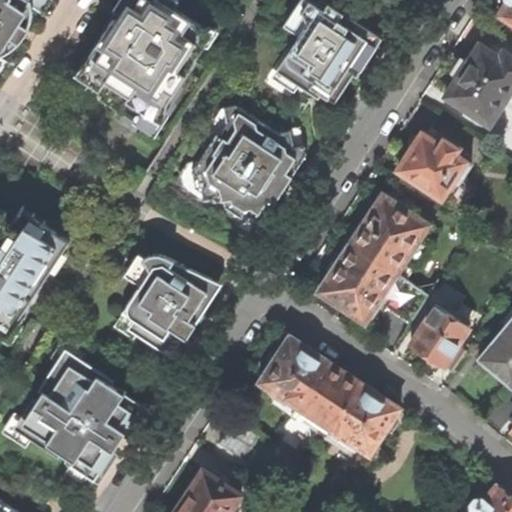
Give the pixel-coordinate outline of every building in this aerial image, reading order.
[(0,0),(0,54),(18,27),(35,0),(0,0)] [(93,98),(166,144),(216,64),(212,62),(226,40),(227,41),(252,0),(118,0),(113,8),(124,16),(121,22),(119,25),(113,21),(95,49),(92,46),(73,76),(97,91),(93,98)] [(307,24),(291,48),(289,51),(278,67),(301,82),(298,87),(317,100),(321,94),(334,103),(354,74),(357,76),(363,68),(370,57),(366,54),(379,36),(332,5),(327,12),(310,0),(302,13),(307,24)] [(511,21),(511,0),(507,0),(509,2),(500,14),(511,21)] [(278,67),(289,51),(284,48),(252,26),(238,47),(245,51),(232,71),(299,116),(308,103),(313,106),(317,100),(298,87),(301,82),(278,67)] [(490,123),(511,88),(511,54),(504,49),(500,55),(480,42),(470,58),(468,57),(462,58),(458,64),(453,71),(454,78),(456,79),(446,95),(490,123)] [(224,65),(152,177),(249,241),(278,197),(275,194),(280,187),(285,178),(288,181),(307,153),(299,116),(232,71),(224,65)] [(455,179),(460,183),(462,180),(472,164),(463,157),(467,150),(440,133),(436,139),(423,132),(421,136),(418,136),(415,137),(413,140),(412,142),(414,147),(406,158),(399,169),(443,197),(455,179)] [(448,201),(460,183),(455,179),(443,197),(448,201)] [(475,188),(462,180),(460,183),(448,201),(461,209),(475,188)] [(351,242),(398,273),(420,239),(430,223),(383,192),(368,216),(351,242)] [(0,377),(57,290),(66,295),(99,243),(75,230),(70,237),(22,206),(8,225),(6,211),(0,208),(0,377)] [(430,245),(420,239),(398,273),(407,279),(430,245)] [(94,479),(113,449),(114,448),(104,442),(107,438),(109,434),(119,440),(123,434),(142,404),(153,387),(118,364),(137,334),(170,356),(183,336),(186,339),(192,330),(198,320),(196,318),(196,306),(203,311),(218,288),(168,255),(160,254),(151,255),(143,260),(116,242),(61,325),(53,320),(20,371),(29,377),(14,400),(4,394),(0,400),(0,511),(41,511),(67,472),(89,487),(94,479)] [(382,296),(398,273),(351,242),(319,291),(349,310),(368,323),(385,298),(382,296)] [(407,279),(398,273),(382,296),(385,298),(392,302),(407,279)] [(430,294),(414,284),(398,310),(413,319),(430,294)] [(442,365),(444,366),(457,345),(470,327),(436,305),(411,344),(427,354),(428,361),(432,363),(436,366),(442,365)] [(511,320),(510,323),(479,362),(497,376),(511,388),(511,320)] [(279,393),(298,406),(301,402),(329,359),(309,346),(291,335),(261,381),(279,393)] [(466,351),(457,345),(444,366),(453,372),(466,351)] [(329,359),(301,402),(307,407),(311,409),(335,425),(363,382),(344,369),(329,359)] [(335,425),(332,429),(357,445),(370,454),(401,407),(385,396),(363,382),(335,425)] [(293,415),(298,406),(279,393),(274,402),(293,415)] [(150,409),(142,404),(123,434),(130,439),(150,409)] [(332,429),(335,425),(311,409),(307,416),(330,432),(332,429)] [(244,459),(260,434),(238,418),(220,444),(244,459)] [(351,454),(357,445),(332,429),(330,432),(327,438),(351,454)] [(120,454),(113,449),(94,479),(100,483),(120,454)] [(174,511),(230,511),(242,494),(204,468),(187,493),(174,511)] [(473,511),(511,511),(511,496),(509,494),(497,484),(487,497),(481,492),(469,505),(475,510),(473,511)]
